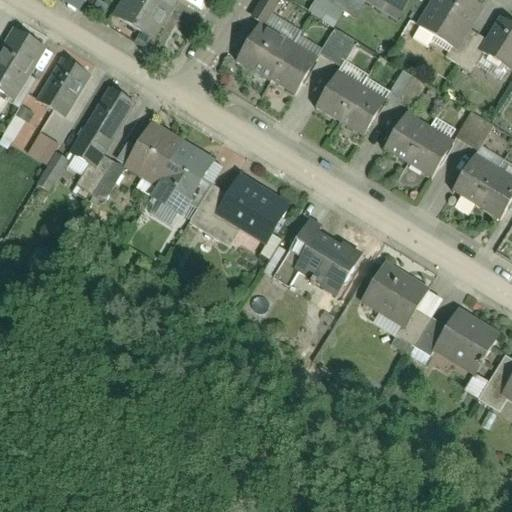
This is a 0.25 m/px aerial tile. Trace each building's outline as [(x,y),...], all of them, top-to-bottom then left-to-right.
[(54,0),(76,15),(86,0),(54,0)] [(141,36),(163,0),(121,0),(111,18),(141,36)] [(395,0),(368,0),(388,12),(395,0)] [(481,7),(470,0),(435,0),(416,29),(451,52),(481,7)] [(511,56),(511,23),(499,15),(477,48),(505,67),(511,56)] [(311,62),(251,24),(228,60),(287,98),(311,62)] [(0,88),(17,99),(48,50),(16,31),(0,56),(0,88)] [(94,78),(68,61),(47,94),(72,111),(94,78)] [(377,102),(327,73),(306,107),(356,137),(377,102)] [(137,106),(106,85),(78,127),(109,148),(137,106)] [(442,144),(397,115),(375,151),(420,179),(442,144)] [(2,141),(13,145),(22,122),(11,118),(2,141)] [(214,163),(150,124),(125,165),(182,200),(175,213),(225,244),(237,225),(267,244),(288,211),(234,178),(219,203),(197,189),(214,163)] [(44,166),(57,146),(39,135),(26,155),(44,166)] [(510,184),(465,157),(443,192),(489,220),(510,184)] [(341,292),(364,254),(305,217),(282,254),(341,292)] [(415,365),(421,354),(468,379),(494,330),(450,306),(440,325),(418,313),(429,293),(388,268),(368,301),(403,325),(387,350),(415,365)] [(511,366),(499,359),(475,400),(497,412),(503,400),(511,405),(511,366)]
